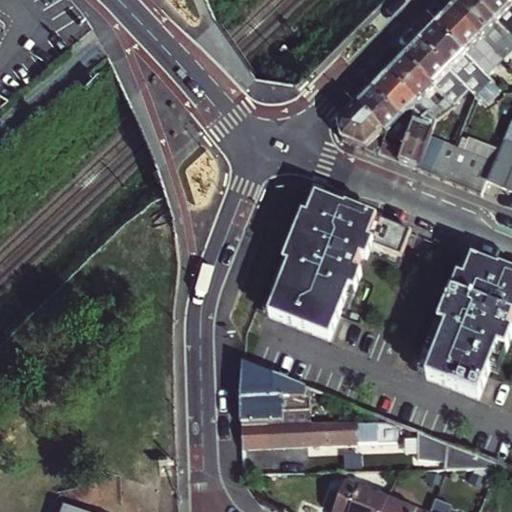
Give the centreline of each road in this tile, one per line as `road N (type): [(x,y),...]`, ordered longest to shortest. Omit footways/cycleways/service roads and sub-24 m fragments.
road 1 (residential): [(262,144),(199,313),(201,511)]
road 2 (tertiary): [(289,156),(511,242)]
road 3 (tertiary): [(429,0),(312,120),(289,156)]
road 4 (tertiary): [(118,0),(262,144)]
